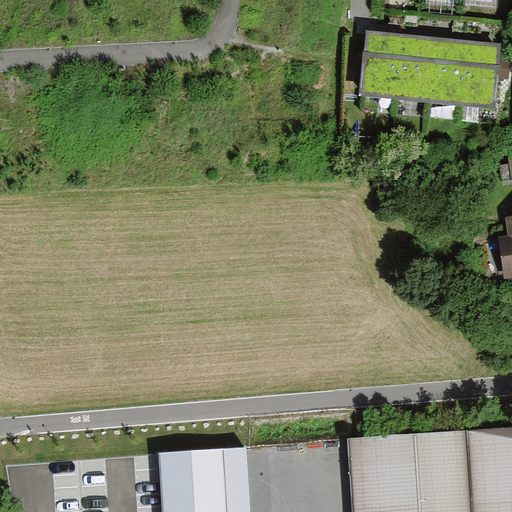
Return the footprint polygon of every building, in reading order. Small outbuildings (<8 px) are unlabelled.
[(357,90),(390,93),(394,37),(361,34),(357,90)] [(390,93),(423,96),(428,39),(394,37),(390,93)] [(423,96),(456,98),(461,42),(428,39),(423,96)] [(456,98),(489,101),(494,45),(461,42),(456,98)] [(511,215),(503,217),(505,237),(495,238),(500,276),(511,274),(511,215)] [(511,511),(511,429),(349,441),(353,511),(511,511)] [(252,511),(249,449),(158,455),(161,511),(252,511)]
